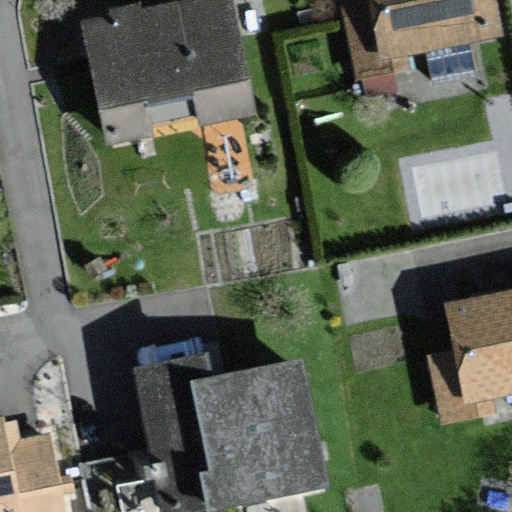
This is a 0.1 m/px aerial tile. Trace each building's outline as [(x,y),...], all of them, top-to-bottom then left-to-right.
[(257,109),(233,0),(197,0),(91,22),(116,139),(257,109)] [(501,30),(495,0),(349,0),(363,72),(414,63),(411,47),(501,30)] [(511,293),(456,305),(465,350),(436,356),(448,417),(493,408),(490,392),(511,387),(511,293)] [(325,480),(300,363),(217,381),(211,354),(145,368),(176,511),(325,480)] [(66,511),(51,437),(12,445),(6,418),(0,419),(0,511),(66,511)]
